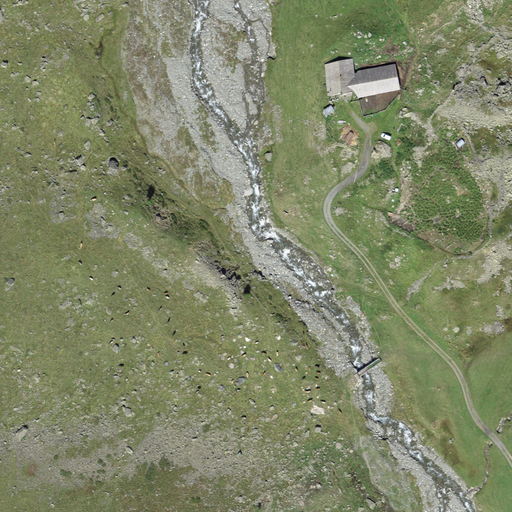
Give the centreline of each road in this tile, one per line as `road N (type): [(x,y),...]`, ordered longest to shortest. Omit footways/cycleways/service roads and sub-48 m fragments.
road 1 (track): [(507,0),(457,90),(434,108),(399,102),(366,131),(355,176),(327,197),(324,212),(334,229),(379,282)]
road 2 (track): [(511,463),(477,423),(449,361),(379,282)]
